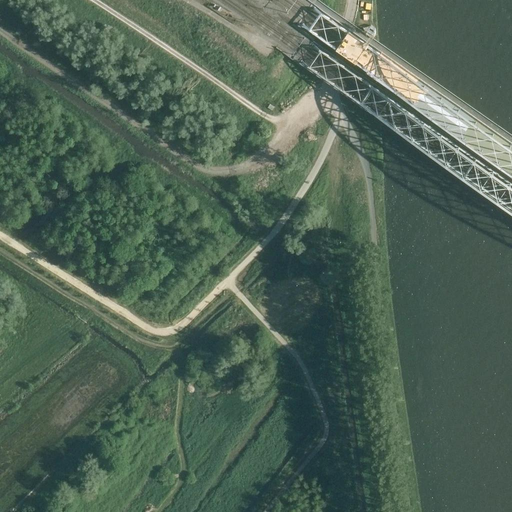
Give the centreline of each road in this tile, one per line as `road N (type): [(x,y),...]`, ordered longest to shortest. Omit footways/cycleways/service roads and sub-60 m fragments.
road 1 (unknown): [(349,131),(316,200),(166,349),(0,249)]
road 2 (track): [(287,130),(89,0)]
road 3 (track): [(0,382),(102,300)]
road 4 (unclassified): [(343,120),(333,76),(352,0)]
